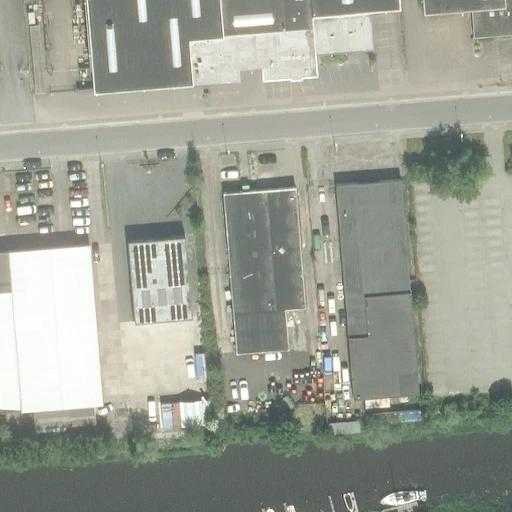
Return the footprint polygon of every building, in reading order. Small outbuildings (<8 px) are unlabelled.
[(85,0),(91,67),(93,89),(131,86),(225,78),(224,68),(262,64),(263,75),(288,73),(288,75),(289,75),(289,69),(313,67),(311,47),(324,46),(324,48),(369,45),(366,10),(398,7),(397,0),(85,0)] [(511,34),(511,0),(422,0),(423,13),(471,9),(473,37),(511,34)] [(417,393),(404,225),(400,180),(336,185),(353,398),(417,393)] [(305,307),(298,225),(295,188),(223,193),(236,353),(288,349),(285,309),(305,307)] [(191,317),(187,271),(184,237),(128,241),(135,322),(191,317)] [(0,409),(0,412),(28,410),(102,404),(89,244),(0,251),(0,409)]
